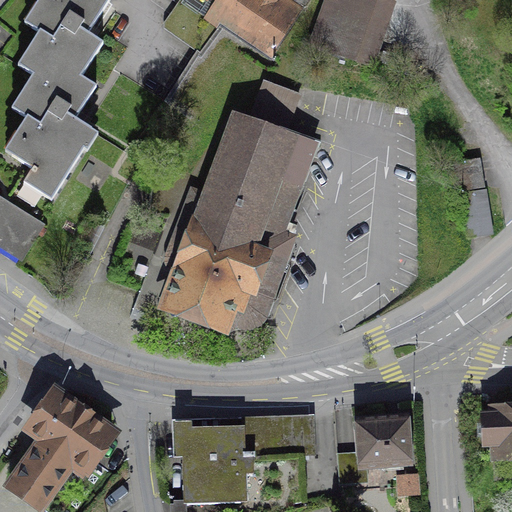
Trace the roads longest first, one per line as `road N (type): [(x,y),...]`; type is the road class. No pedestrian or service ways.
road 1 (secondary): [(137,372),(226,384),(320,375),(435,334)]
road 2 (unknown): [(59,346),(140,201)]
road 3 (residential): [(137,372),(153,511)]
